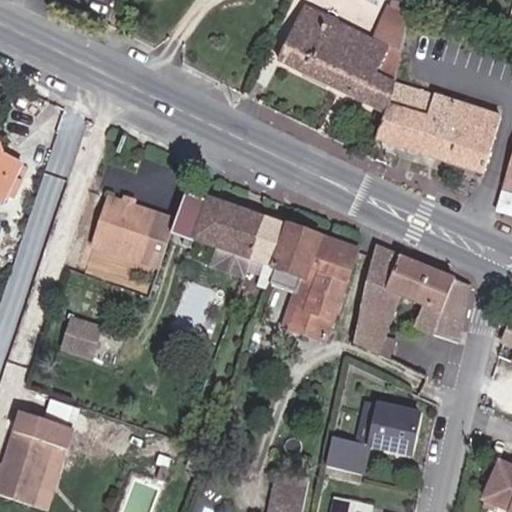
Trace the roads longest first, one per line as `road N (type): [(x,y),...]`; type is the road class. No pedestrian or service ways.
road 1 (tertiary): [(0,20),(499,258)]
road 2 (unknown): [(274,477),(358,290),(383,203)]
road 3 (residential): [(499,258),(444,511)]
